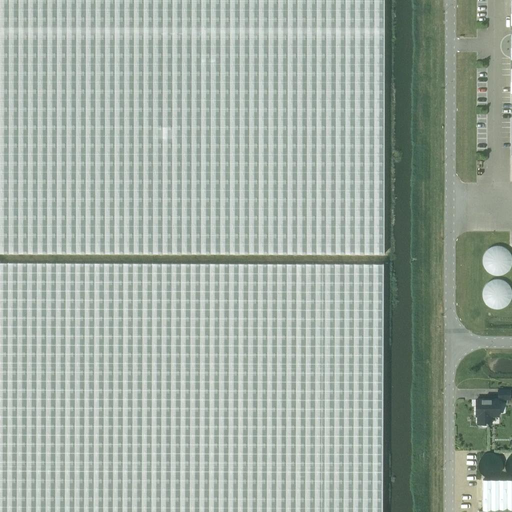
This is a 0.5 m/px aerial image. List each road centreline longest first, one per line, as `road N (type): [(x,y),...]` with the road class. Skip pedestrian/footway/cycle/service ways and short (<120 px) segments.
road 1 (unclassified): [(451,0),(449,344)]
road 2 (unclassified): [(449,344),(448,511)]
